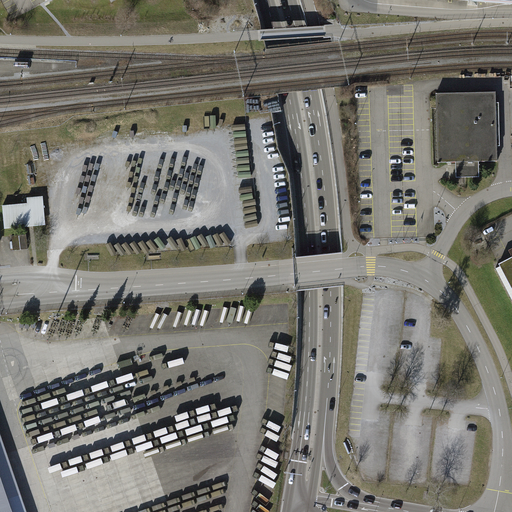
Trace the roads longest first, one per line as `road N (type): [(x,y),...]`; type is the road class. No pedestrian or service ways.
road 1 (secondary): [(266,0),(284,65),(308,252),(309,349),(292,499)]
road 2 (secondary): [(324,428),(326,201),(288,0)]
road 3 (unclassified): [(425,280),(370,266),(0,298)]
road 4 (unclassified): [(494,511),(503,453),(493,386),(459,313),(425,280)]
road 5 (residential): [(511,189),(467,209),(425,280)]
